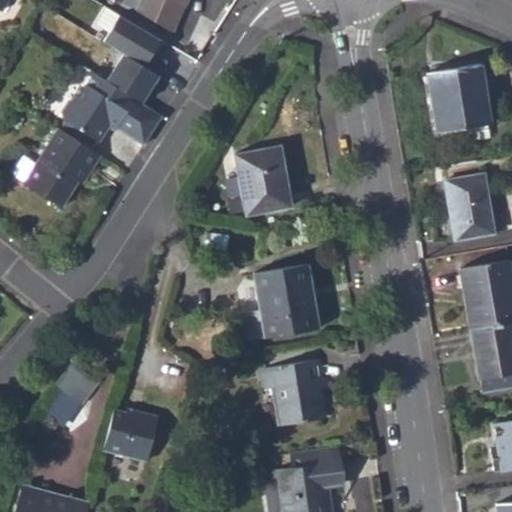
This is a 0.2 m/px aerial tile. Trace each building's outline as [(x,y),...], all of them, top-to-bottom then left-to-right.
[(140,0),(137,8),(172,30),(185,5),(182,3),(183,0),(140,0)] [(122,50),(104,79),(140,102),(160,73),(142,62),(160,36),(119,9),(101,37),(122,50)] [(423,73),(434,132),(488,123),(477,64),(423,73)] [(80,72),(93,80),(97,74),(84,65),(80,72)] [(108,123),(141,144),(160,115),(140,102),(104,79),(97,74),(93,80),(88,87),(83,86),(75,98),(68,100),(61,112),(64,120),(97,140),(108,123)] [(79,183),(97,155),(56,127),(20,180),(57,205),(74,181),(79,183)] [(234,154),(247,212),(285,205),(277,167),(282,166),(278,147),(234,154)] [(442,182),(452,239),(490,232),(480,176),(442,182)] [(456,270),(466,329),(509,322),(511,321),(511,300),(506,261),(456,270)] [(254,272),(265,337),(316,328),(305,264),(254,272)] [(511,388),(511,343),(509,322),(466,329),(475,380),(477,380),(479,394),(511,388)] [(272,386),(279,424),(321,415),(316,388),(325,386),(324,374),(318,375),(315,357),(260,368),(264,387),(272,386)] [(77,365),(42,406),(64,424),(98,383),(77,365)] [(136,415),(114,410),(103,450),(146,461),(157,417),(136,413),(136,415)] [(511,420),(491,424),(495,446),(486,447),(490,470),(498,469),(498,472),(511,469),(511,420)] [(340,482),(335,445),(289,451),(292,467),(286,467),(262,472),(264,480),(276,479),(280,511),(343,511),(335,511),(325,511),(325,508),(343,505),(341,493),(335,494),(333,482),(340,482)] [(283,452),(286,467),(292,467),(289,451),(283,452)] [(167,468),(169,491),(188,489),(186,465),(167,468)] [(264,480),(267,511),(280,511),(276,479),(264,480)] [(86,511),(89,504),(21,485),(14,511),(86,511)] [(511,511),(511,502),(493,504),(493,511),(511,511)]
